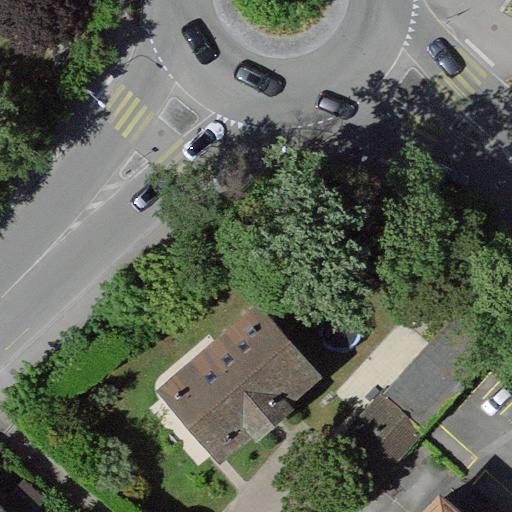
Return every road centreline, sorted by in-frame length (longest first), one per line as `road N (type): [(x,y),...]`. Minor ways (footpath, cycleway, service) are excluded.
road 1 (secondary): [(0,311),(215,74)]
road 2 (tertiary): [(366,54),(511,167)]
road 3 (secondary): [(215,74),(240,90),(300,97),(326,89),(366,54)]
